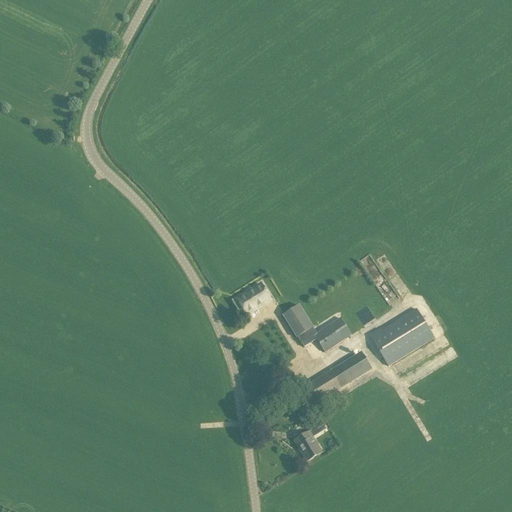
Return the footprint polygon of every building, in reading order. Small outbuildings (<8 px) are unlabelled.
[(270,301),(261,285),(252,291),(251,290),(248,292),(248,293),(237,300),(247,315),(270,301)] [(340,319),(316,335),(299,306),(283,317),(296,339),(297,338),(304,348),(316,340),(324,353),(351,335),(340,319)] [(388,367),(433,339),(416,310),(380,332),(379,330),(369,337),(388,367)] [(341,389),(371,371),(361,353),(330,372),(308,386),(318,403),(341,389)] [(311,432),(323,425),(318,417),(306,425),(311,432)] [(307,463),(321,454),(309,433),(294,442),(307,463)]
